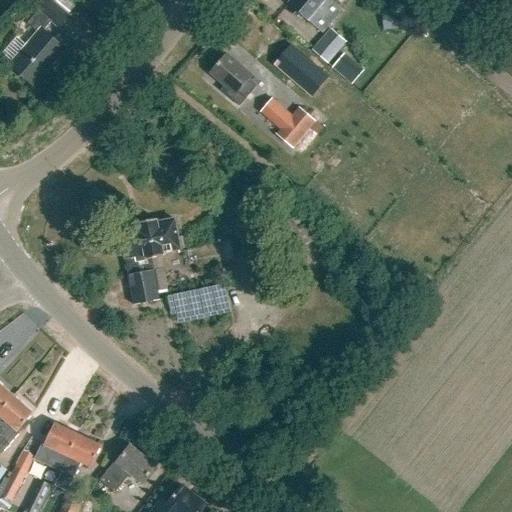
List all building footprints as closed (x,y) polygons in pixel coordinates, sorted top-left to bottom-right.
[(36,31),(9,64),(34,85),(50,65),(48,63),(51,59),(60,66),(78,44),(64,32),(56,41),(42,30),(50,20),(58,27),(69,15),(68,14),(80,0),(79,0),(43,0),(25,22),(36,31)] [(288,0),(285,4),(320,34),(341,9),(329,0),(288,0)] [(388,13),(389,29),(410,27),(409,12),(388,13)] [(344,42),(328,28),(310,50),(325,63),(344,42)] [(351,84),(364,71),(345,53),(332,67),(351,84)] [(248,80),(251,77),(225,54),(208,74),(222,86),(218,91),(238,108),(256,86),(248,80)] [(271,99),(258,114),(278,131),(274,135),(291,150),(315,123),(298,108),(291,116),(271,99)] [(248,160),(240,170),(253,181),(261,171),(248,160)] [(286,255),(314,241),(302,214),(273,228),(286,255)] [(137,224),(120,227),(134,302),(158,297),(153,267),(140,269),(139,260),(182,252),(175,215),(136,222),(137,224)] [(0,332),(0,356),(3,361),(39,331),(23,312),(0,332)] [(0,411),(12,397),(0,386),(0,411)] [(0,453),(19,432),(17,430),(31,413),(12,397),(0,411),(0,453)] [(40,443),(33,459),(43,463),(49,449),(63,455),(67,458),(78,435),(53,424),(44,444),(40,443)] [(89,467),(99,445),(78,435),(67,458),(63,455),(56,469),(60,471),(52,485),(65,492),(79,463),(89,467)] [(114,460),(98,480),(113,492),(129,473),(140,482),(154,466),(129,445),(116,462),(114,460)] [(28,471),(17,465),(2,494),(14,500),(28,471)] [(40,511),(52,485),(44,481),(29,511),(40,511)] [(198,511),(205,505),(180,485),(165,504),(161,501),(152,511),(198,511)] [(66,495),(58,511),(76,511),(81,502),(66,495)]
